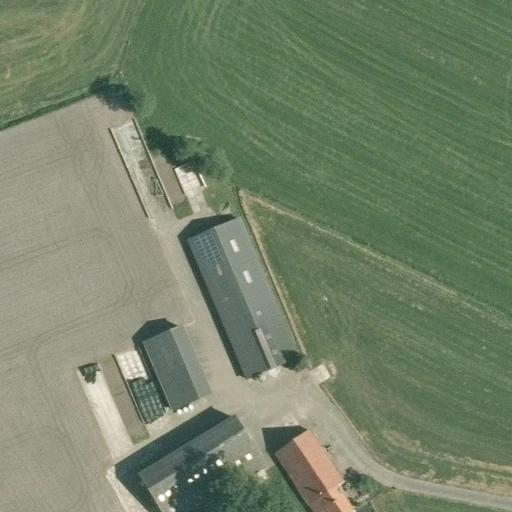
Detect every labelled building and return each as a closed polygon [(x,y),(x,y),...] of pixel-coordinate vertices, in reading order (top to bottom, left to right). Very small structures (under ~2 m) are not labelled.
[(245,381),(299,359),(240,218),(187,240),(245,381)] [(189,323),(148,341),(181,413),(221,395),(189,323)] [(190,511),(263,468),(233,418),(138,476),(159,511),(190,511)] [(351,511),(336,487),(342,483),(308,430),(275,454),(313,511),(351,511)] [(294,511),(288,502),(272,511),(294,511)]
